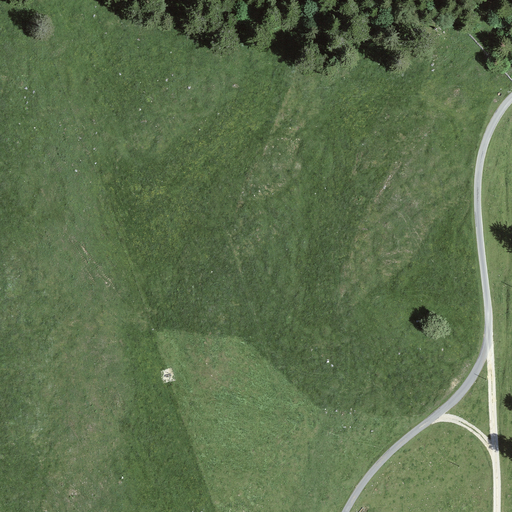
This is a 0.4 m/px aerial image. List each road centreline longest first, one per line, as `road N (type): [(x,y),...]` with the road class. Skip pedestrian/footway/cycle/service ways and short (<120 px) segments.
road 1 (unclassified): [(511,97),(486,138),(477,174),(484,354),(458,395),(380,462),(345,511)]
road 2 (track): [(487,341),(498,511)]
